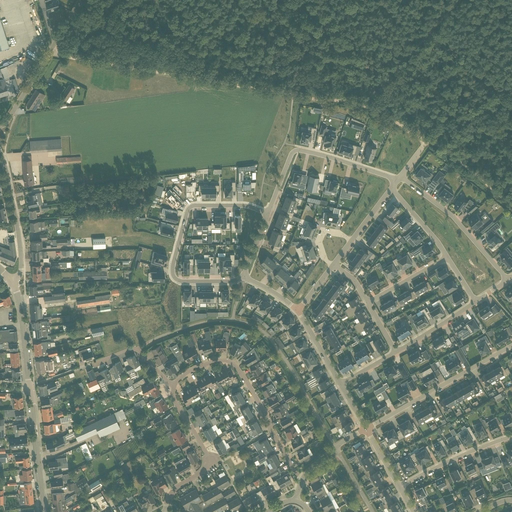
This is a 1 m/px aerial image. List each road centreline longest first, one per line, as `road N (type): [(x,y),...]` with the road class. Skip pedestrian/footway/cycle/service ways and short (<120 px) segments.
road 1 (residential): [(244,276),(174,278),(187,209),(242,206),(268,214)]
road 2 (residential): [(302,481),(233,365),(201,360),(172,386)]
road 3 (residential): [(396,181),(296,149),(268,214)]
road 4 (residential): [(365,429),(511,345)]
road 5 (residential): [(164,511),(173,487),(208,463),(172,386)]
road 6 (residential): [(507,280),(452,216),(400,176)]
road 7 (unclassified): [(0,127),(79,0)]
road 8 (track): [(359,108),(459,0)]
road 9 (residential): [(11,280),(21,268),(0,152)]
road 10 (tertiary): [(43,511),(29,387)]
road 11 (residential): [(399,487),(511,436)]
